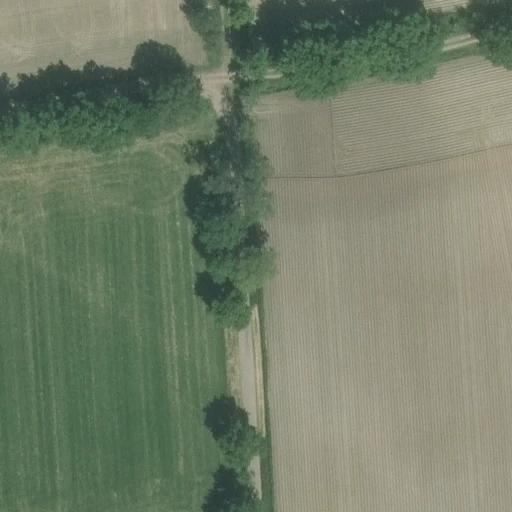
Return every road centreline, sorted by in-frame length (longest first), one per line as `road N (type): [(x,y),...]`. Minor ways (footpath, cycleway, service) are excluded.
road 1 (track): [(223,77),(255,511)]
road 2 (track): [(511,27),(223,77)]
road 3 (track): [(0,122),(223,77)]
